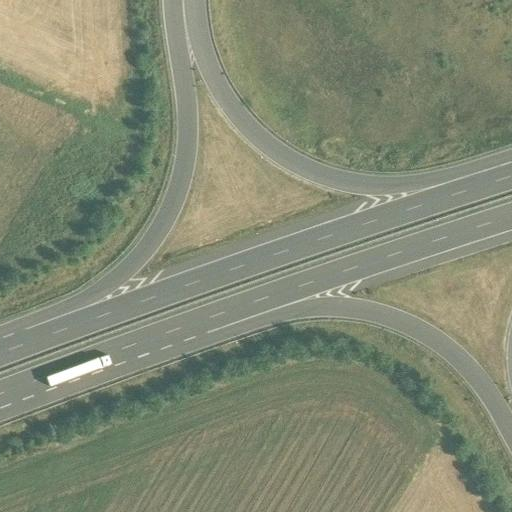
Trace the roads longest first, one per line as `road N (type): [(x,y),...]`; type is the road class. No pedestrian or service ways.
road 1 (trunk): [(469,190),(57,330)]
road 2 (trunk): [(175,332),(328,309),(381,317),(456,358),(511,429)]
road 3 (trunk): [(469,190),(330,180),(276,153),(230,106),(181,15)]
road 4 (trunk): [(181,15),(190,125),(172,207),(130,268),(57,330)]
road 5 (trunk): [(175,332),(511,218)]
road 6 (trunk): [(0,395),(175,332)]
